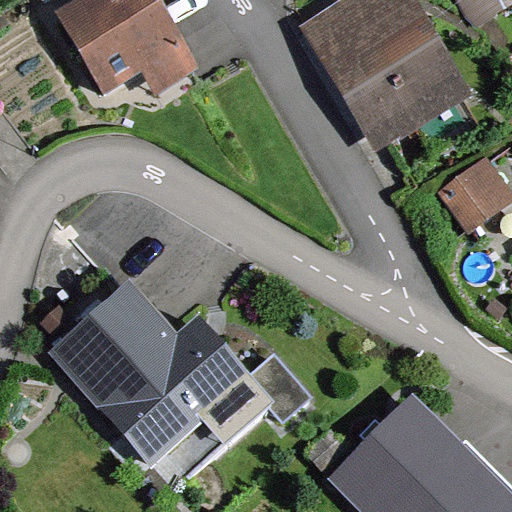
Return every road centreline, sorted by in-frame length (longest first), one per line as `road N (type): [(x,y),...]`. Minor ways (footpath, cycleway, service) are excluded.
road 1 (residential): [(403,319),(162,173),(126,162),(64,173),(42,191),(23,225),(0,314)]
road 2 (residential): [(403,319),(370,217),(242,0)]
road 3 (residential): [(511,374),(403,319)]
